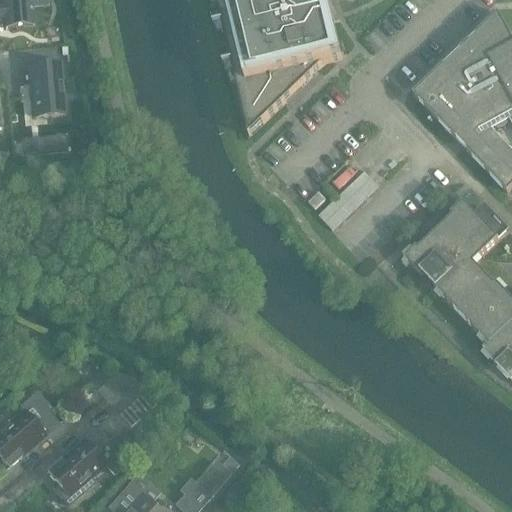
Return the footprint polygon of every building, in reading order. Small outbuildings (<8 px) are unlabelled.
[(0,0),(0,25),(4,25),(5,29),(32,27),(31,10),(30,0),(0,0)] [(215,0),(216,5),(217,6),(217,10),(227,47),(227,49),(236,86),(237,89),(245,124),(246,126),(259,123),(263,126),(285,104),(296,93),(318,73),(323,68),(337,65),(343,63),(342,60),(333,21),(331,16),(327,0),(215,0)] [(511,40),(498,16),(475,37),(469,44),(413,96),(456,141),(467,153),(507,194),(511,189),(511,301),(495,284),(493,286),(473,264),(505,233),(485,211),(478,218),(463,204),(451,217),(453,218),(419,251),(417,249),(404,261),(421,278),(424,274),(436,286),(434,289),(489,347),(484,352),(494,363),(511,382),(511,40)] [(35,73),(27,74),(29,90),(28,90),(29,101),(30,101),(30,106),(35,105),(42,120),(66,117),(61,65),(35,67),(35,73)] [(366,172),(319,215),(333,230),(380,187),(366,172)] [(97,393),(117,415),(142,393),(132,381),(126,387),(117,376),(97,393)] [(0,461),(8,470),(58,427),(46,414),(32,426),(21,414),(5,428),(1,424),(0,425),(0,461)] [(96,430),(46,474),(57,486),(53,490),(68,507),(93,485),(90,481),(106,466),(95,454),(107,443),(96,430)] [(215,464),(176,508),(180,511),(198,511),(229,477),(237,468),(229,460),(221,469),(215,464)] [(128,487),(107,511),(108,511),(156,511),(150,507),(141,499),(128,487)]
